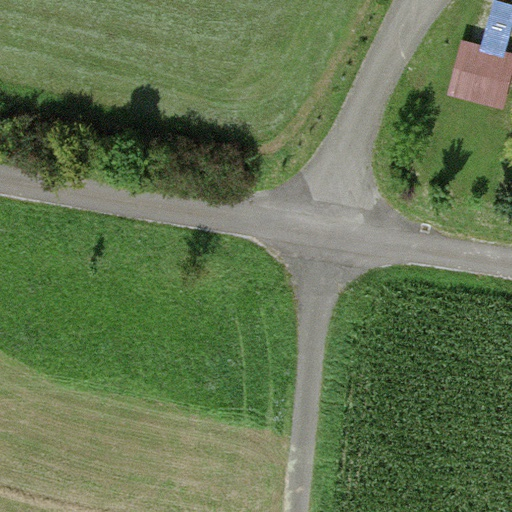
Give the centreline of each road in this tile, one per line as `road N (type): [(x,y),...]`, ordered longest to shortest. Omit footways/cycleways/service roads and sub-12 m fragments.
road 1 (track): [(511,277),(323,252),(0,185)]
road 2 (track): [(430,0),(348,150),(323,252)]
road 3 (track): [(296,511),(323,252)]
